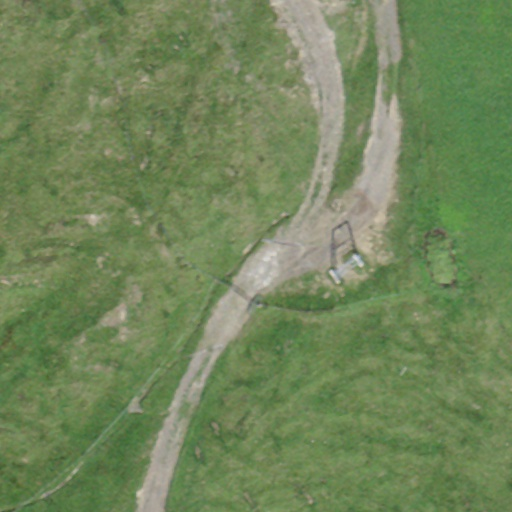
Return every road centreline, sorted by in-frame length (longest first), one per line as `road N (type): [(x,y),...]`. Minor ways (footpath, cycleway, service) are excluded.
road 1 (track): [(374,0),(379,150),(321,234),(233,310),(161,439),(139,511)]
road 2 (track): [(295,257),(332,136),(322,77),(293,0)]
